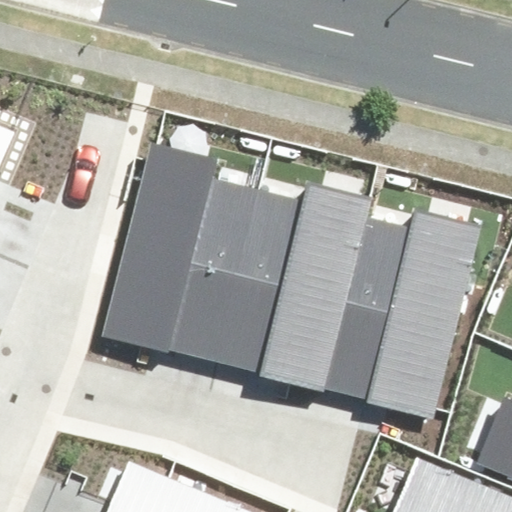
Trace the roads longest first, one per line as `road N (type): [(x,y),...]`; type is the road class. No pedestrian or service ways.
road 1 (residential): [(0,360),(329,447)]
road 2 (residential): [(0,360),(106,127)]
road 3 (residential): [(302,0),(511,54)]
